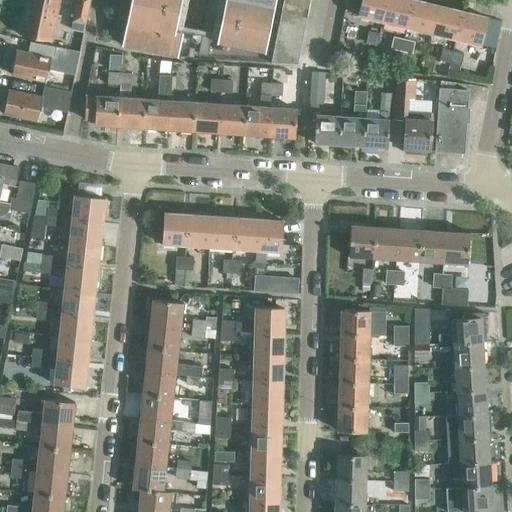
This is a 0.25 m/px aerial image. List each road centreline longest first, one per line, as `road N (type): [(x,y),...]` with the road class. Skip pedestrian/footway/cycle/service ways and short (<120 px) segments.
road 1 (residential): [(97,511),(135,165)]
road 2 (residential): [(306,511),(315,175)]
road 3 (residential): [(135,165),(315,175)]
road 4 (residential): [(315,175),(483,183)]
road 5 (residential): [(483,183),(511,29)]
road 6 (residential): [(99,0),(68,152)]
